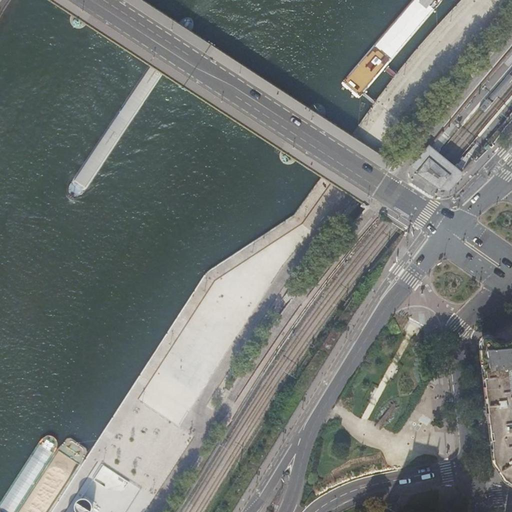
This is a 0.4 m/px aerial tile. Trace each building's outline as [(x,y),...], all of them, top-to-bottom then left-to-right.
[(412,0),(341,83),(359,97),(442,0),(412,0)] [(435,147),(430,143),(424,151),(414,164),(422,170),(420,172),(430,180),(440,188),(441,186),(448,191),(459,178),(461,175),(465,171),(461,167),(458,166),(439,150),(435,147)] [(511,338),(510,340),(507,341),(502,341),(492,337),(490,336),(488,336),(486,336),(485,337),(483,339),(482,341),(482,343),(489,403),(495,463),(506,480),(511,483),(511,338)] [(161,438),(182,385),(157,375),(151,389),(139,384),(130,407),(136,409),(130,425),(138,428),(136,434),(149,439),(151,434),(161,438)] [(175,511),(180,506),(175,503),(170,511),(171,511),(175,511)]
